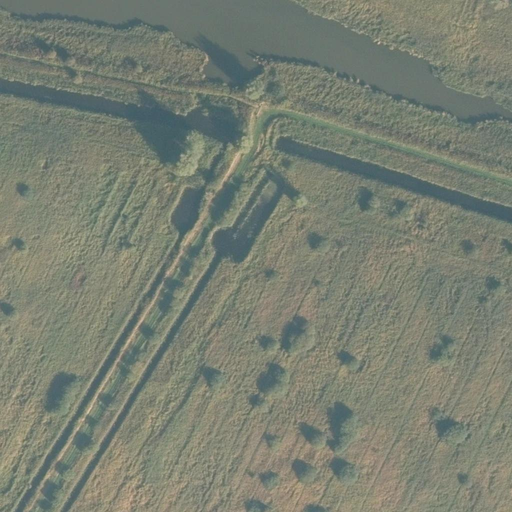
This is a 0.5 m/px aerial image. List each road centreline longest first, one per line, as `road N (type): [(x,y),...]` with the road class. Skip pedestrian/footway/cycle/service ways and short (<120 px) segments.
road 1 (track): [(37,511),(250,159),(269,113)]
road 2 (track): [(269,113),(511,184)]
